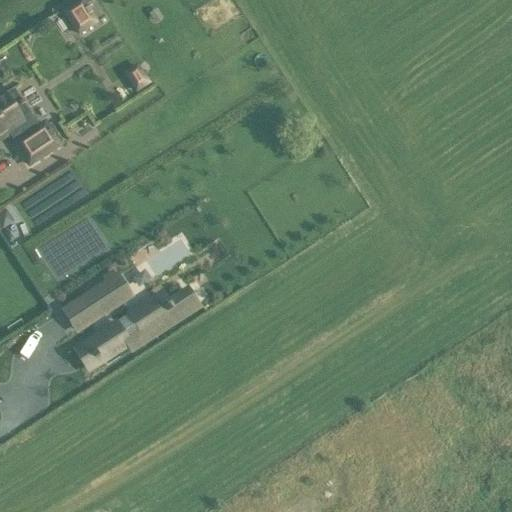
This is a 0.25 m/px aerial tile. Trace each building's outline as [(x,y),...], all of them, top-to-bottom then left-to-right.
[(96,23),(91,15),(92,14),(89,9),(87,10),(82,2),(64,13),(78,34),(96,23)] [(134,91),(149,83),(138,63),(123,72),(134,91)] [(9,132),(15,143),(14,143),(29,165),(59,145),(44,124),(38,128),(13,90),(5,96),(4,95),(0,97),(0,136),(7,132),(8,133),(9,132)] [(13,224),(7,214),(0,218),(0,226),(3,230),(13,224)] [(116,278),(82,300),(95,320),(129,298),(116,278)] [(115,325),(84,345),(98,366),(127,348),(131,353),(196,310),(187,295),(166,309),(158,297),(128,316),(138,331),(124,340),(115,325)]
